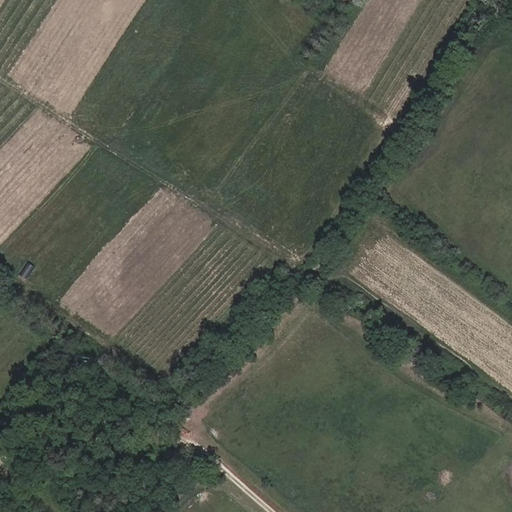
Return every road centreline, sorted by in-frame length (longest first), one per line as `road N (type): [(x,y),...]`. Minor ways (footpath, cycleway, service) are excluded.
road 1 (track): [(511,399),(0,73)]
road 2 (track): [(0,455),(166,433),(191,440),(269,511)]
